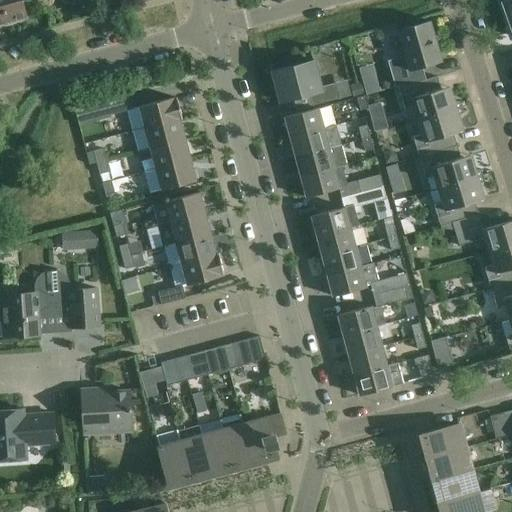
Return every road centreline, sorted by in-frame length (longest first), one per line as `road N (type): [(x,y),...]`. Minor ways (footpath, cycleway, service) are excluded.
road 1 (residential): [(283,318),(206,33)]
road 2 (residential): [(0,90),(206,33)]
road 3 (residential): [(320,448),(511,391)]
road 4 (residential): [(511,188),(454,0)]
road 5 (residential): [(206,33),(340,0)]
road 6 (residential): [(320,448),(283,318)]
road 7 (unclassified): [(152,350),(283,318)]
